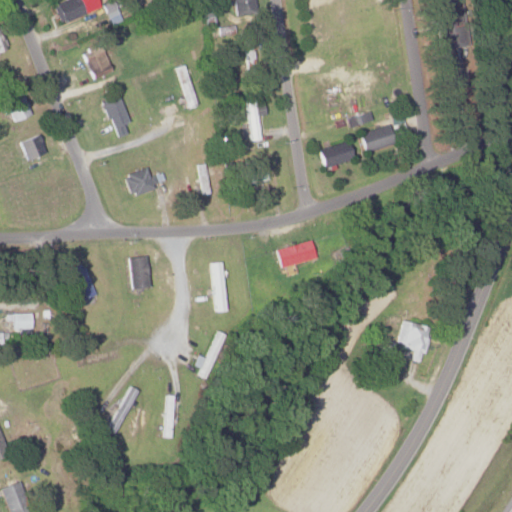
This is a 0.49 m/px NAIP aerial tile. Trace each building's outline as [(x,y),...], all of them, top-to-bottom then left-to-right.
[(59,0),(50,3),(56,21),(83,13),(78,0),(59,0)] [(230,0),(233,15),(254,12),(251,0),(230,0)] [(431,0),(437,63),(453,61),(452,45),(461,44),(457,0),(431,0)] [(119,20),(111,3),(101,7),(108,25),(119,20)] [(87,77),(107,72),(98,42),(79,48),(87,77)] [(242,91),(246,140),(257,139),(255,115),(262,114),(261,102),(252,103),(251,91),(242,91)] [(0,110),(2,114),(7,112),(10,121),(28,114),(20,94),(0,101),(0,110)] [(126,121),(116,95),(99,101),(112,137),(123,133),(120,123),(126,121)] [(369,120),(367,111),(343,117),(345,125),(369,120)] [(356,131),(360,150),(389,145),(386,126),(356,131)] [(43,151),(35,133),(16,142),(24,160),(43,151)] [(315,148),(318,165),(348,160),(345,142),(315,148)] [(127,196),(153,187),(149,175),(146,176),(143,167),(119,176),(127,196)] [(264,180),(263,172),(239,174),(239,183),(264,180)] [(276,267),(312,257),(307,239),(271,249),(276,267)] [(125,257),(126,288),(144,287),(143,256),(125,257)] [(206,263),(212,312),(223,310),(217,261),(206,263)] [(90,294),(83,267),(66,272),(74,299),(90,294)] [(10,330),(29,329),(28,312),(9,313),(10,330)] [(427,325),(398,320),(393,345),(410,348),(408,360),(416,362),(418,353),(422,353),(427,325)] [(0,485),(0,494),(4,511),(23,511),(16,481),(0,485)]
